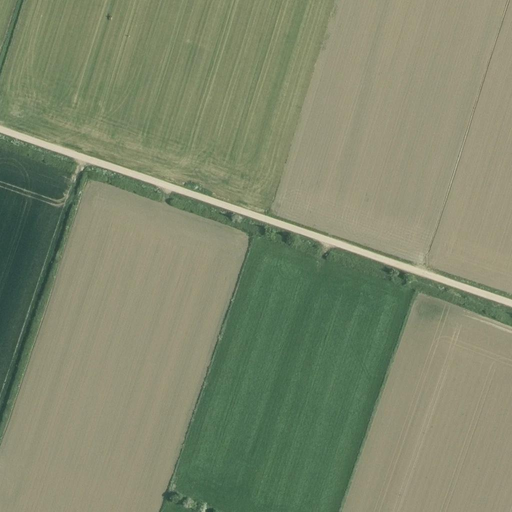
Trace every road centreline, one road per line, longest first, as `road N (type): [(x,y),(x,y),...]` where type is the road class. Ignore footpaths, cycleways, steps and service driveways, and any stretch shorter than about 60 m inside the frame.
road 1 (unclassified): [(511,301),(0,129)]
road 2 (track): [(83,159),(0,403)]
